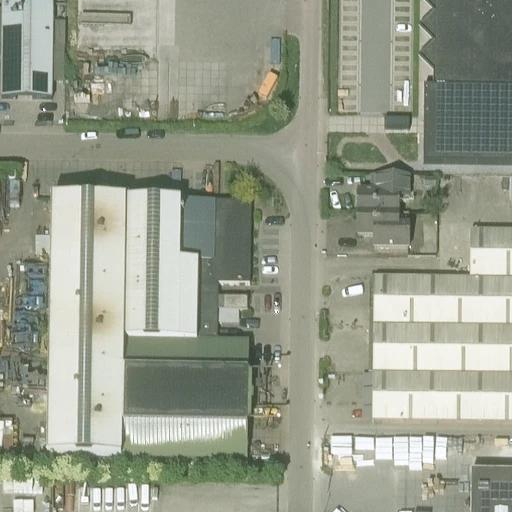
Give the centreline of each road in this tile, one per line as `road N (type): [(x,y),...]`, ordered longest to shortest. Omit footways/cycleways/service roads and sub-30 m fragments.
road 1 (unclassified): [(299,511),(305,152)]
road 2 (unclassified): [(0,149),(305,152)]
road 3 (unknown): [(169,511),(299,494),(385,496)]
road 4 (unclassified): [(305,152),(308,0)]
road 5 (unknown): [(308,11),(163,9)]
